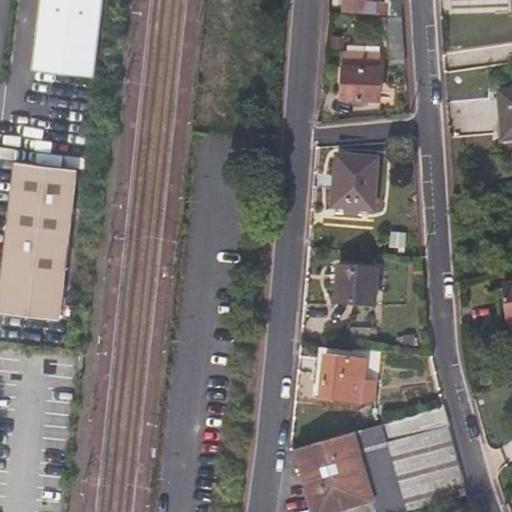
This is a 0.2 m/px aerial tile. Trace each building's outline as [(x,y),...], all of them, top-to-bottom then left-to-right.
[(362,18),(363,0),(342,0),(341,16),(362,18)] [(398,18),(400,8),(377,6),(376,16),(398,18)] [(404,61),(401,21),(381,20),(381,25),(386,25),(390,63),(404,61)] [(378,103),(380,55),(343,53),(341,101),(378,103)] [(511,142),(511,94),(498,95),(501,143),(511,142)] [(371,214),(376,162),(336,158),(331,211),(371,214)] [(0,312),(56,320),(62,273),(75,169),(13,162),(0,275),(0,312)] [(373,309),(375,273),(336,270),(334,307),(373,309)] [(511,327),(511,289),(500,291),(503,328),(511,327)] [(363,386),(365,365),(364,364),(364,357),(317,351),(312,387),(320,389),(319,404),(361,408),(361,403),(374,405),(376,387),(363,386)] [(416,511),(466,498),(442,410),(351,437),(373,511),(416,511)] [(373,511),(351,437),(293,453),(310,511),(373,511)]
